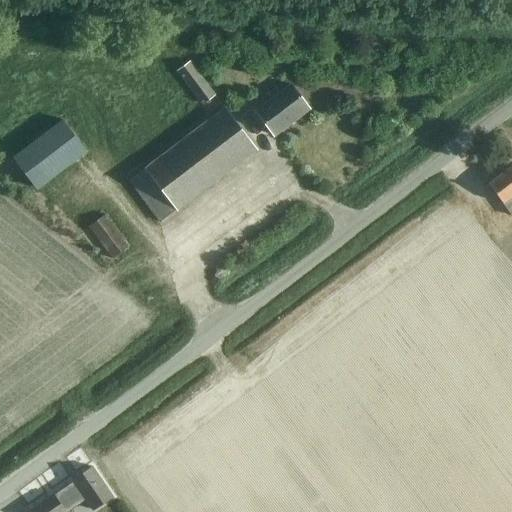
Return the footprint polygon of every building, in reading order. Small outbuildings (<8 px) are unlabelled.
[(192,64),(179,74),(200,103),(213,93),(192,64)] [(268,98),(254,109),(274,135),(308,109),(288,83),(279,91),(275,86),(264,94),(268,98)] [(159,220),(254,150),(223,108),(128,178),(159,220)] [(36,187),(86,150),(63,119),(13,156),(36,187)] [(297,175),(281,147),(257,160),(272,189),(297,175)] [(511,167),(511,166),(487,184),(511,216),(511,214),(511,167)] [(106,214),(89,226),(112,258),(129,246),(106,214)] [(111,495),(92,468),(27,511),(64,511),(85,498),(92,508),(111,495)]
